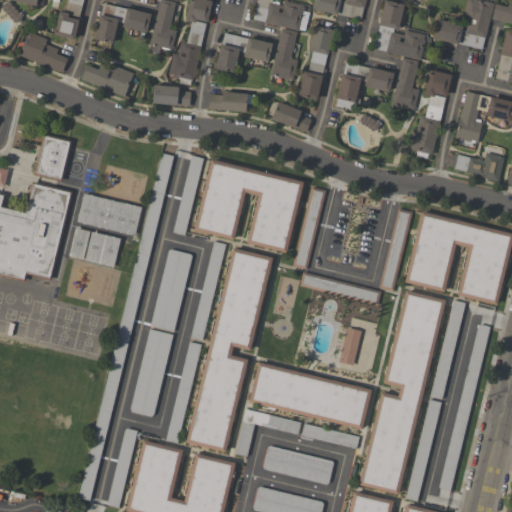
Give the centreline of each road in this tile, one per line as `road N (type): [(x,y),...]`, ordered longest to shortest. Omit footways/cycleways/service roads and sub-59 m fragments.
road 1 (residential): [(0,85),(511,208)]
road 2 (tertiary): [(511,380),(479,511)]
